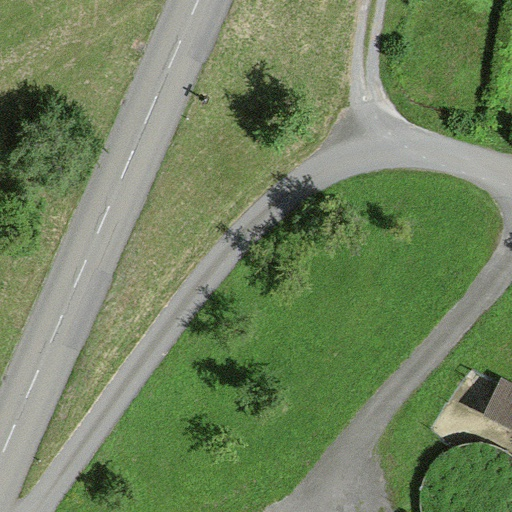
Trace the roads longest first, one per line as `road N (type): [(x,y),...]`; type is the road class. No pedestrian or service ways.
road 1 (unclassified): [(372,140),(311,165),(211,258),(29,511)]
road 2 (tertiary): [(0,457),(199,0)]
road 3 (unknown): [(321,511),(511,261)]
road 4 (unclassified): [(511,178),(372,140)]
road 5 (residential): [(372,140),(362,75),(373,0)]
